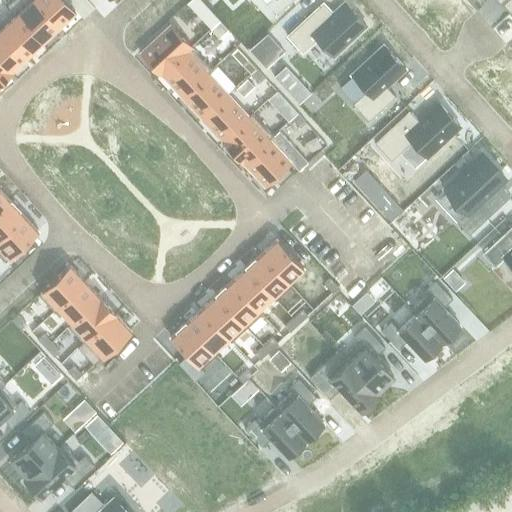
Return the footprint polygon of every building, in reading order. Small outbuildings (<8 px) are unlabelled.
[(34,0),(11,0),(7,4),(12,9),(13,9),(42,41),(58,26),(34,0)] [(64,0),(34,0),(58,26),(75,11),(64,0)] [(267,0),(266,1),(276,12),(289,0),(267,0)] [(322,0),(286,34),(302,50),(316,37),(332,54),(365,23),(343,0),(332,11),(322,0)] [(511,0),(498,0),(508,11),(511,8),(511,0)] [(12,9),(0,20),(0,26),(0,27),(26,55),(42,41),(13,9),(12,9)] [(169,23),(140,51),(161,74),(190,46),(169,23)] [(0,58),(10,70),(26,55),(0,27),(0,26),(0,58)] [(267,31),(248,48),(265,66),(283,49),(267,31)] [(383,43),(350,73),(366,90),(353,102),(368,118),(395,94),(385,84),(404,66),(383,43)] [(190,46),(161,74),(181,96),(207,71),(208,72),(211,69),(190,46)] [(0,79),(10,70),(0,58),(0,79)] [(248,58),(242,64),(250,73),(256,67),(248,58)] [(256,67),(250,73),(258,81),(264,76),(256,67)] [(207,71),(181,96),(202,118),(228,93),(208,72),(207,71)] [(228,93),(202,118),(222,140),(248,115),(247,115),(228,93)] [(408,108),(374,140),(390,158),(411,138),(426,154),(459,124),(437,101),(418,119),(408,108)] [(248,115),(222,140),(243,162),(269,137),(269,138),(273,135),(251,111),(247,115),(248,115)] [(297,111),(291,116),(299,125),(305,120),(297,111)] [(269,137),(243,162),(264,184),(290,160),(269,138),(269,137)] [(481,152),(445,186),(466,209),(455,218),(468,232),(504,199),(493,186),(504,176),(481,152)] [(0,207),(9,199),(0,188),(0,207)] [(9,199),(0,207),(0,235),(23,214),(9,199)] [(0,255),(4,260),(37,229),(23,214),(0,235),(0,255)] [(511,226),(483,252),(494,263),(502,256),(511,266),(511,226)] [(275,236),(260,250),(287,280),(288,280),(303,266),(275,236)] [(260,250),(245,264),(272,294),(272,295),(275,298),(291,283),(288,280),(287,280),(260,250)] [(69,263),(38,293),(54,310),(57,307),(57,306),(85,280),(69,263)] [(245,264),(230,278),(257,308),(258,307),(272,295),(272,294),(245,264)] [(329,276),(323,282),(331,290),(337,285),(329,276)] [(230,278),(215,292),(246,325),(261,311),(258,307),(257,308),(230,278)] [(428,292),(410,308),(415,313),(415,312),(441,340),(459,323),(442,305),(451,297),(434,278),(424,287),(428,292)] [(85,280),(57,306),(57,307),(71,321),(71,322),(100,296),(85,280)] [(215,292),(200,306),(227,336),(230,340),(246,325),(215,292)] [(71,321),(67,325),(82,340),(83,341),(114,312),(100,296),(71,322),(71,321)] [(200,306),(185,320),(212,350),(213,349),(227,336),(200,306)] [(301,308),(292,316),(298,322),(306,313),(301,308)] [(82,340),(77,345),(93,363),(130,328),(114,312),(83,341),(82,340)] [(390,319),(380,328),(397,347),(406,339),(423,356),(441,340),(415,312),(415,313),(398,328),(390,319)] [(17,313),(11,318),(20,327),(25,322),(17,313)] [(292,316),(284,324),(289,330),(298,322),(292,316)] [(185,320),(169,335),(200,368),(216,352),(213,349),(212,350),(185,320)] [(343,355),(342,355),(375,391),(376,391),(393,375),(374,355),(384,346),(364,324),(353,334),(359,340),(343,355)] [(43,332),(37,337),(45,346),(51,341),(43,332)] [(271,335),(263,343),(268,349),(277,341),(271,335)] [(51,341),(45,346),(53,355),(59,349),(51,341)] [(263,343),(254,352),(259,357),(268,349),(263,343)] [(337,349),(309,375),(329,396),(339,387),(359,409),(378,392),(376,391),(375,391),(342,355),(343,355),(337,349)] [(73,364),(67,369),(75,378),(81,373),(73,364)] [(245,367),(237,376),(242,381),(251,373),(245,367)] [(292,390),(275,406),(305,437),(323,421),(306,403),(315,395),(298,376),(288,385),(292,390)] [(0,385),(0,419),(3,417),(11,426),(30,408),(20,398),(16,402),(1,386),(0,385)] [(254,417),(244,426),(261,445),(270,437),(287,454),(305,437),(275,406),(258,422),(254,417)] [(30,440),(10,459),(25,475),(26,476),(57,446),(42,430),(53,420),(43,410),(21,430),(30,440)] [(232,490),(258,466),(211,416),(186,440),(196,451),(173,473),(197,499),(220,477),(232,490)] [(25,475),(24,477),(40,495),(62,475),(71,485),(93,464),(84,454),(77,459),(61,442),(57,446),(26,476),(25,475)] [(91,490),(67,511),(128,511),(113,496),(105,504),(91,490)]
